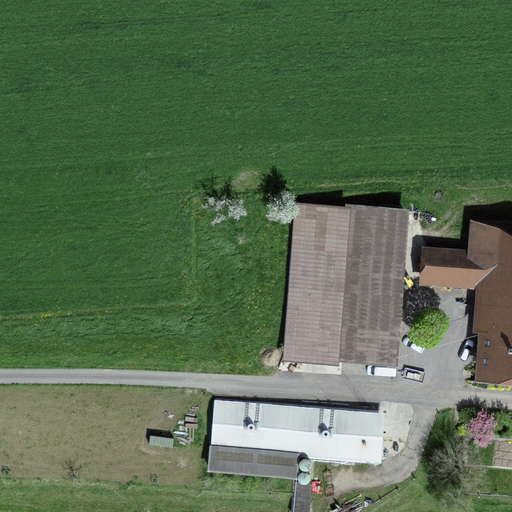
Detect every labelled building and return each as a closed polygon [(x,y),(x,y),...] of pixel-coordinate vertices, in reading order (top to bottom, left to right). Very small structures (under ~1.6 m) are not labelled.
[(511,230),(472,227),(470,253),(426,250),(424,278),(494,284),(487,370),(511,372),(511,230)] [(393,358),(400,252),(343,249),(336,354),(393,358)] [(378,410),(214,396),(209,467),(296,474),(298,455),(373,461),(378,410)] [(306,468),(307,467),(309,466),(310,464),(310,462),(310,460),(309,459),(307,457),(305,457),(304,457),(302,457),(301,458),(300,460),(299,461),(299,463),(300,465),(301,466),(302,467),(304,468),(306,468)] [(304,480),(306,480),(308,478),(309,477),(309,475),(309,473),(308,471),(306,470),(304,469),(303,469),(301,470),(299,471),(298,472),(298,474),(298,476),(298,477),(299,479),(301,480),(303,480),(304,480)]
